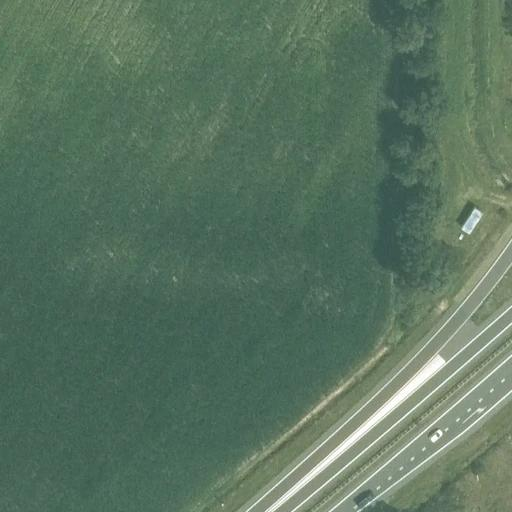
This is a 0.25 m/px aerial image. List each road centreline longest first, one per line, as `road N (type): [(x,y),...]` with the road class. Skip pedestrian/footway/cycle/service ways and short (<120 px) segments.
road 1 (trunk): [(511,253),(336,462)]
road 2 (trunk): [(511,314),(336,462)]
road 3 (trunk): [(341,511),(511,366)]
